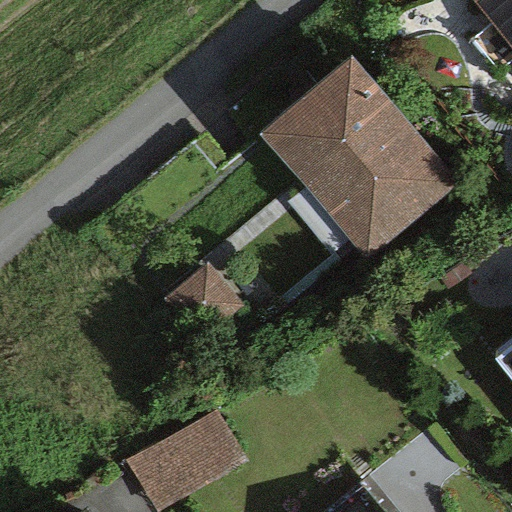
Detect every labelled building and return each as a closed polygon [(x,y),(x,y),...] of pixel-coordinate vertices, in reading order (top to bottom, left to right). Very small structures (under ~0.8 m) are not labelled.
[(511,0),(480,0),(511,39),(511,0)] [(445,181),(340,57),(257,127),(361,251),(445,181)] [(233,305),(198,264),(157,298),(191,339),(233,305)] [(511,340),(492,356),(511,381),(511,340)] [(231,456),(209,416),(122,463),(143,503),(231,456)]
